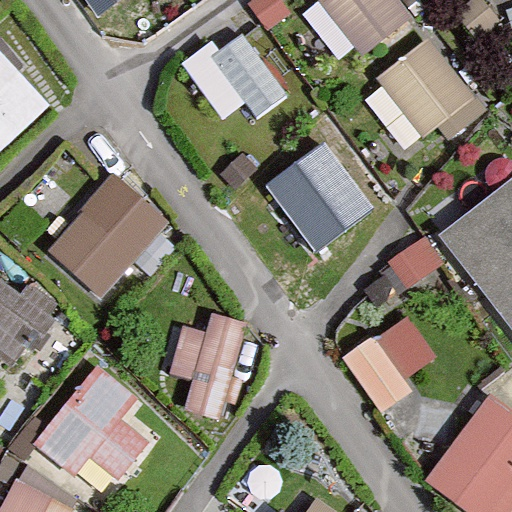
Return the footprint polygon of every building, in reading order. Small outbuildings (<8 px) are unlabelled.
[(87,0),(98,14),(118,0),(87,0)] [(388,0),(319,0),(358,52),(403,20),(388,0)] [(219,56),(212,47),(182,69),(223,124),(245,108),(257,123),(287,101),(241,39),(219,56)] [(424,43),(375,82),(420,140),(469,102),(424,43)] [(0,157),(50,110),(0,57),(0,157)] [(318,135),(264,173),(320,250),(373,212),(318,135)] [(169,225),(113,178),(47,256),(103,303),(169,225)] [(511,185),(440,241),(511,334),(511,185)] [(403,290),(446,257),(427,232),(383,265),(403,290)] [(50,327),(0,285),(0,354),(17,368),(50,327)] [(248,329),(201,315),(173,413),(219,427),(248,329)] [(407,319),(343,363),(381,419),(413,397),(404,384),(437,363),(407,319)] [(136,403),(97,373),(35,451),(73,481),(90,459),(121,483),(147,450),(117,426),(136,403)] [(496,511),(511,489),(511,416),(484,398),(426,483),(469,511),(496,511)] [(73,511),(74,511),(16,481),(0,511),(73,511)] [(298,511),(332,511),(309,496),(298,511)]
